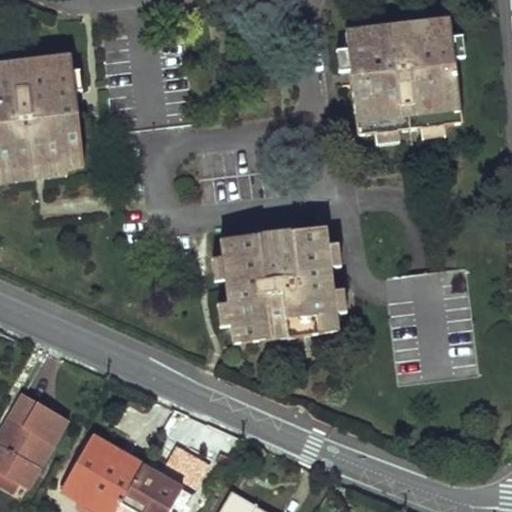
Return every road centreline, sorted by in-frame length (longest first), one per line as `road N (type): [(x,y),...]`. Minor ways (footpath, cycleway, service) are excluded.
road 1 (residential): [(0,309),(433,496),(511,507)]
road 2 (residential): [(295,0),(308,127),(343,205)]
